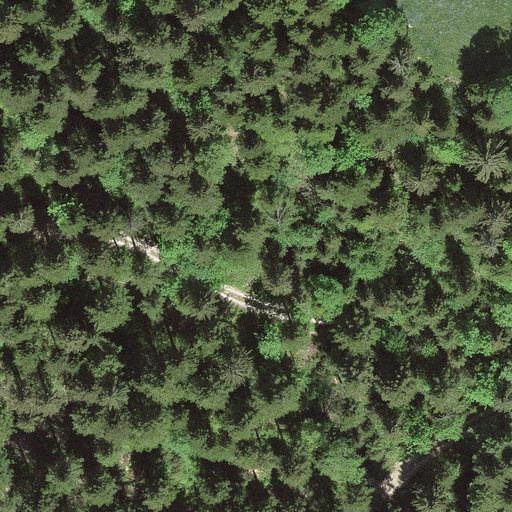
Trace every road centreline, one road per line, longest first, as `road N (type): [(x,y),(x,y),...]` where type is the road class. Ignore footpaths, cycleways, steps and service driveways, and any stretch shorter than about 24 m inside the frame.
road 1 (track): [(0,211),(143,249),(281,307),(511,356)]
road 2 (track): [(511,397),(417,458),(364,511)]
